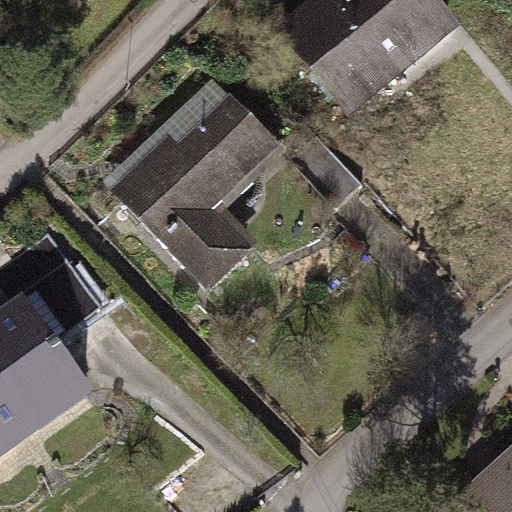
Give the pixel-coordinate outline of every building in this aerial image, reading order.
[(429,0),(325,0),(285,33),(311,64),(323,54),(361,99),(450,25),(429,0)] [(270,147),(236,111),(185,159),(173,146),(121,196),(206,285),(242,251),(203,211),(270,147)] [(361,190),(318,139),(294,158),(337,209),(361,190)] [(13,298),(0,307),(0,445),(78,391),(13,298)] [(511,511),(511,440),(429,511),(511,511)]
